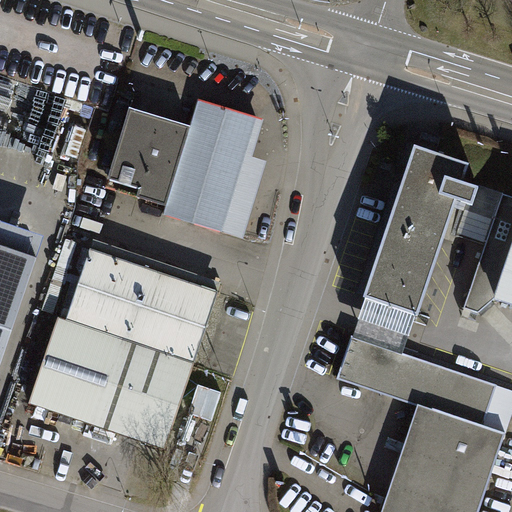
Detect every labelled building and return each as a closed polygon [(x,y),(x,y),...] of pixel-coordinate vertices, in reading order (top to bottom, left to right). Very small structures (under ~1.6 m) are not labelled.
[(107,196),(247,238),(267,171),(252,167),(264,126),(200,107),(191,137),(131,119),(107,196)] [(354,341),(408,359),(460,207),(474,212),(480,195),(465,190),(471,172),(438,161),(443,146),(424,139),(354,341)] [(496,310),(511,315),(511,204),(505,202),(465,321),(480,326),(496,310)] [(0,370),(42,244),(0,229),(0,370)] [(111,439),(167,458),(198,369),(206,371),(229,305),(218,301),(221,292),(95,248),(38,414),(87,431),(84,441),(107,449),(111,439)] [(339,385),(419,412),(483,434),(498,390),(408,359),(354,341),(339,385)] [(384,511),(481,511),(505,442),(483,434),(419,412),(384,511)]
